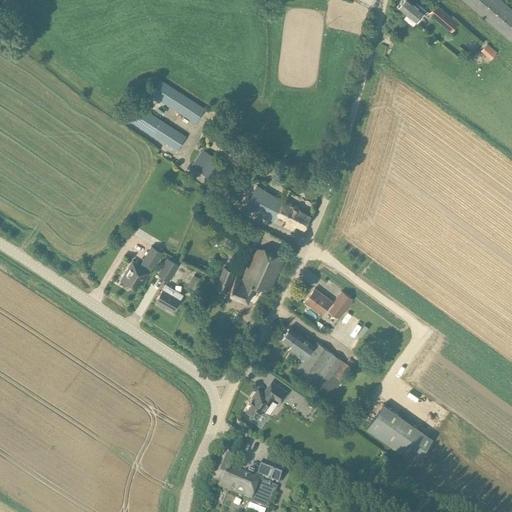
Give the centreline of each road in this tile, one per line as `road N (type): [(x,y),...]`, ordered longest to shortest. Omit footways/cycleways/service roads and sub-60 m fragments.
road 1 (unclassified): [(231,381),(323,215),(385,0)]
road 2 (tertiary): [(203,379),(0,243)]
